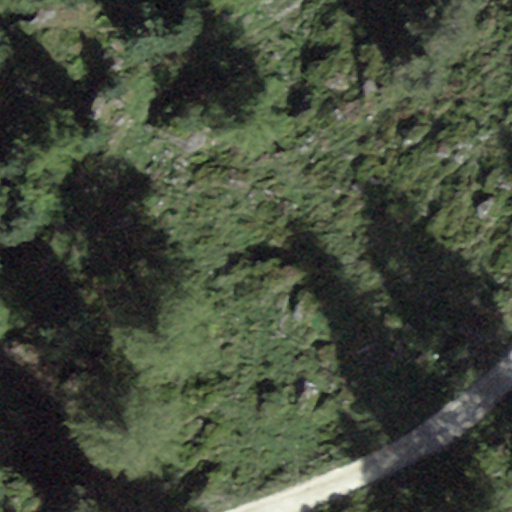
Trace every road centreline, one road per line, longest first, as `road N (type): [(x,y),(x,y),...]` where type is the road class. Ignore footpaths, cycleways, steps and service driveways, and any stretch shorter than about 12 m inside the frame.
road 1 (track): [(257,511),(453,422),(511,367)]
road 2 (track): [(0,304),(84,212)]
